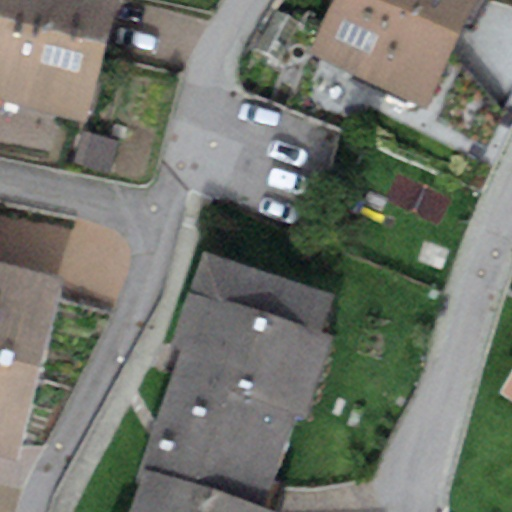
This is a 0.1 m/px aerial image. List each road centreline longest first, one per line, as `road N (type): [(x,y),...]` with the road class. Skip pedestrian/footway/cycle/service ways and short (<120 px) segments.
road 1 (residential): [(414,511),(481,274),(511,202)]
road 2 (residential): [(188,129),(212,47),(237,0)]
